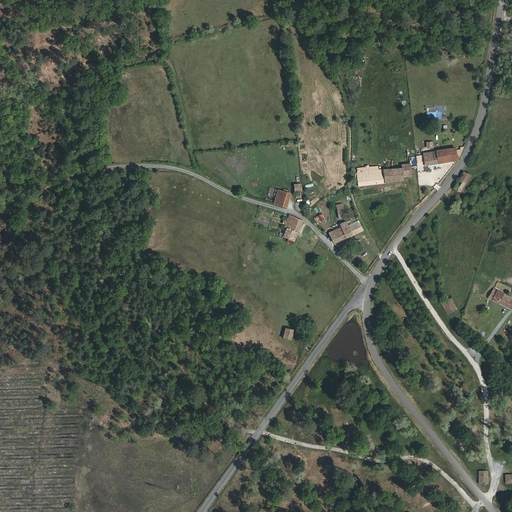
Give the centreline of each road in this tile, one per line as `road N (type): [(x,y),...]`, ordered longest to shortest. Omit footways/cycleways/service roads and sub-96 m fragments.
road 1 (unclassified): [(0,208),(96,172),(156,165),(203,173),(237,197),(306,219),(369,285)]
road 2 (tertiary): [(369,285),(398,239),(452,181),(477,136),(502,0)]
road 3 (unclassified): [(369,285),(204,511)]
road 4 (tertiary): [(491,511),(380,365),(370,341),(369,285)]
